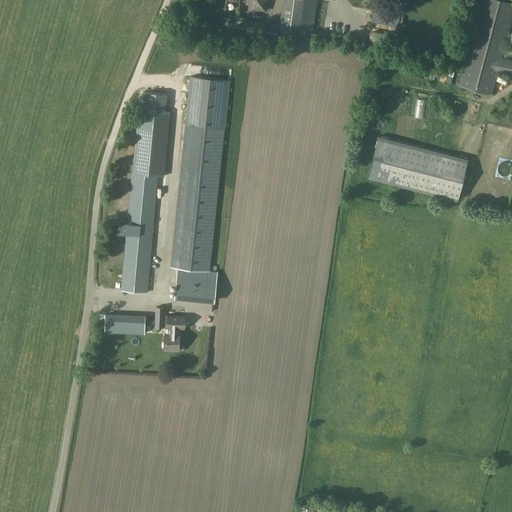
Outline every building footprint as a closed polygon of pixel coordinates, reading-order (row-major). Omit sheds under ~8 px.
[(266,0),(255,0),(254,9),(266,11),(266,0)] [(317,1),(316,1),(307,0),(284,0),(279,39),(311,44),(317,1)] [(511,17),(511,3),(499,0),(480,0),(458,86),(492,96),(497,73),(511,75),(511,60),(501,58),(511,17)] [(254,21),(252,38),(276,41),(277,33),(278,25),(254,21)] [(419,76),(432,77),(433,69),(420,68),(419,76)] [(190,77),(183,149),(222,153),(230,81),(190,77)] [(138,109),(132,173),(158,175),(158,176),(164,176),(170,112),(138,109)] [(446,175),(450,158),(369,137),(365,154),(446,175)] [(215,303),(216,284),(217,272),(210,271),(222,153),(183,149),(170,267),(177,268),(174,298),(215,303)] [(132,173),(121,290),(147,293),(158,176),(158,175),(132,173)] [(156,307),(155,327),(162,328),(163,316),(163,308),(156,307)] [(104,332),(144,333),(145,316),(105,315),(104,332)] [(184,317),(163,316),(162,328),(168,328),(167,334),(164,334),(164,349),(178,349),(179,335),(178,335),(178,328),(184,329),(184,317)] [(138,368),(148,368),(147,360),(138,360),(138,368)]
